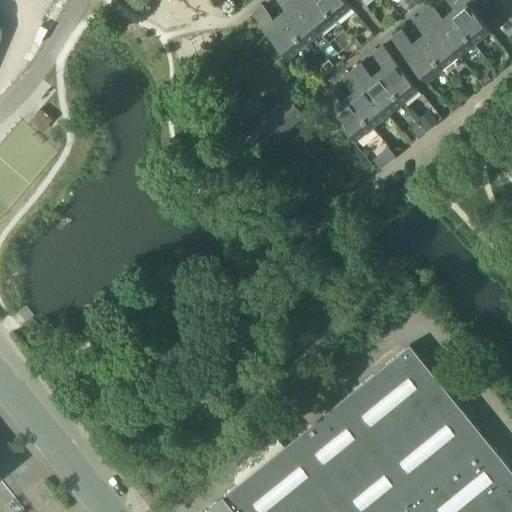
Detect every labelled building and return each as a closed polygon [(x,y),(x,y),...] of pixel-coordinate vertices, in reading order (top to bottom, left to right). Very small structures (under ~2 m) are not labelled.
[(305,44),(320,31),(294,0),(279,0),(286,9),(280,14),(305,44)] [(335,19),(319,0),(294,0),(320,31),(335,19)] [(319,0),(335,19),(350,6),(345,0),(319,0)] [(411,0),(403,0),(400,2),(406,8),(413,2),(411,0)] [(464,0),(449,0),(456,8),(449,13),(474,44),(490,31),(470,6),(464,0)] [(433,5),(423,13),(459,56),(474,44),(449,13),(444,18),(433,5)] [(305,44),(280,14),(274,19),(264,6),(254,14),(289,57),(305,44)] [(423,13),(414,20),(425,33),(419,38),(444,69),(459,56),(423,13)] [(402,30),(392,38),(428,82),(444,69),(419,38),(413,43),(402,30)] [(378,71),(403,102),(419,89),(383,45),(373,53),(384,67),(378,71)] [(330,59),(324,65),(329,71),(335,66),(330,59)] [(403,102),(378,71),(372,76),(361,63),(352,71),(388,114),(403,102)] [(372,127),(388,114),(352,71),(343,78),(354,91),(348,96),(372,127)] [(236,73),(228,80),(237,90),(244,84),(236,73)] [(256,92),(263,87),(254,76),(244,84),(237,90),(246,101),(256,92)] [(263,87),(256,92),(259,97),(266,91),(263,87)] [(354,142),(357,139),(373,127),(372,127),(348,96),(342,101),(331,88),(321,96),(329,105),(326,108),(354,142)] [(511,98),(509,94),(503,99),(506,104),(511,99),(511,98)] [(270,112),(285,130),(305,114),(290,96),(270,112)] [(266,146),(285,130),(270,112),(251,128),(266,146)] [(429,113),(418,122),(426,131),(437,122),(429,113)] [(417,121),(407,129),(415,140),(426,131),(418,122),(417,121)] [(381,128),(377,131),(383,138),(386,136),(381,128)] [(368,156),(364,159),(369,165),(375,160),(372,156),(368,156)] [(511,175),(511,173),(511,157),(511,159),(503,165),(511,175)] [(511,511),(511,468),(411,344),(206,511),(511,511)]
